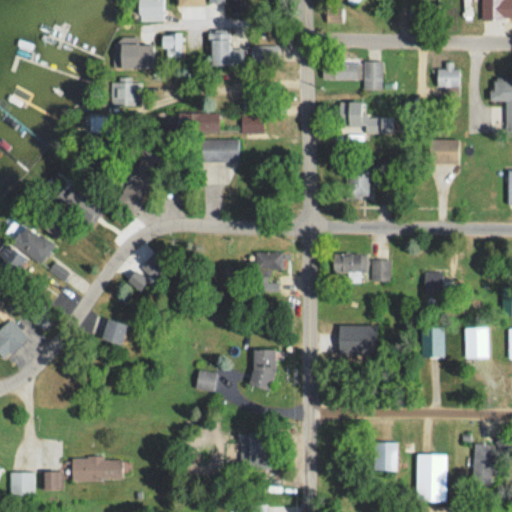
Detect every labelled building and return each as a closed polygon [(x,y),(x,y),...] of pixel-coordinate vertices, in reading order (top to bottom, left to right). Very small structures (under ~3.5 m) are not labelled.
[(164,0),(139,0),(139,18),(165,18),(164,0)] [(511,0),(481,0),(482,19),(511,18),(511,0)] [(342,22),(342,7),(327,7),(327,22),(342,22)] [(211,31),(211,61),(240,61),(240,55),(231,55),(230,31),(211,31)] [(164,60),(181,60),(181,32),(173,32),(173,42),(164,42),(164,60)] [(155,68),(155,37),(121,37),(121,68),(155,68)] [(251,62),(273,62),(273,44),(251,44),(251,62)] [(382,61),(334,60),(334,79),(363,79),(363,88),(382,88),(382,61)] [(437,86),(444,86),(444,92),(459,92),(459,63),(437,63),(437,86)] [(511,131),(511,75),(491,76),(491,100),(505,100),(506,132),(511,131)] [(111,104),(136,104),(136,77),(111,77),(111,104)] [(338,101),(338,124),(362,124),(362,101),(338,101)] [(220,110),(178,110),(178,131),(220,131),(220,110)] [(262,112),(241,112),(241,133),(262,133),(262,112)] [(201,161),(238,161),(238,138),(201,138),(201,161)] [(370,198),(370,163),(347,163),(347,198),(370,198)] [(30,227),(19,217),(6,231),(17,241),(30,227)] [(0,262),(15,274),(27,260),(0,238),(0,262)] [(155,279),(169,263),(154,250),(140,266),(155,279)] [(278,291),(278,283),(268,283),(269,269),(283,269),(283,252),(255,251),(254,290),(278,291)] [(366,253),(334,252),(334,281),(366,281),(366,253)] [(391,279),(391,257),(371,257),(371,279),(391,279)] [(150,282),(137,270),(128,280),(141,291),(150,282)] [(26,314),(43,329),(55,315),(37,300),(26,314)] [(129,324),(108,317),(101,337),(122,344),(129,324)] [(0,326),(0,341),(16,357),(32,340),(9,318),(0,326)] [(378,324),(338,324),(338,352),(378,352),(378,324)] [(252,388),(274,388),(274,348),(252,348),(252,388)] [(242,466),(272,466),(272,433),(242,433),(242,466)] [(374,469),(396,469),(396,439),(374,439),(374,469)] [(472,482),(492,483),(493,443),(473,443),(472,482)] [(72,480),(128,480),(128,457),(72,457),(72,480)] [(62,470),(44,470),(44,489),(62,489),(62,470)] [(34,495),(34,471),(10,471),(10,495),(34,495)]
